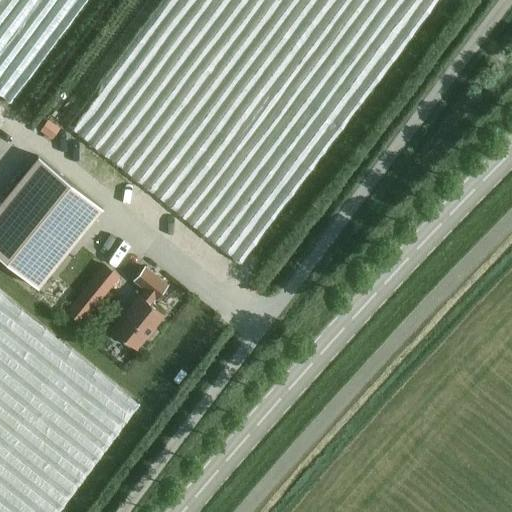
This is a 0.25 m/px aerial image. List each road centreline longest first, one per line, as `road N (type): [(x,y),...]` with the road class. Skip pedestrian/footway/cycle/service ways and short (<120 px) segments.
road 1 (unclassified): [(123,511),(503,0)]
road 2 (tertiary): [(185,511),(314,358),(511,152)]
road 3 (unclassified): [(250,511),(352,390),(511,222)]
